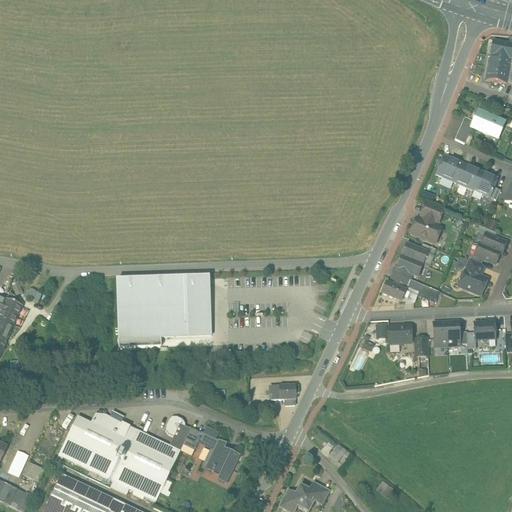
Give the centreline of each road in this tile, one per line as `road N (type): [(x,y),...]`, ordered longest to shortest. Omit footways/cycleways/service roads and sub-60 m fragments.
road 1 (unclassified): [(45,309),(71,270),(378,262)]
road 2 (unclassified): [(286,441),(149,397),(0,407)]
road 3 (residential): [(511,375),(369,395),(329,395),(313,386)]
road 4 (tertiary): [(378,262),(447,79)]
road 5 (residential): [(349,316),(511,306)]
